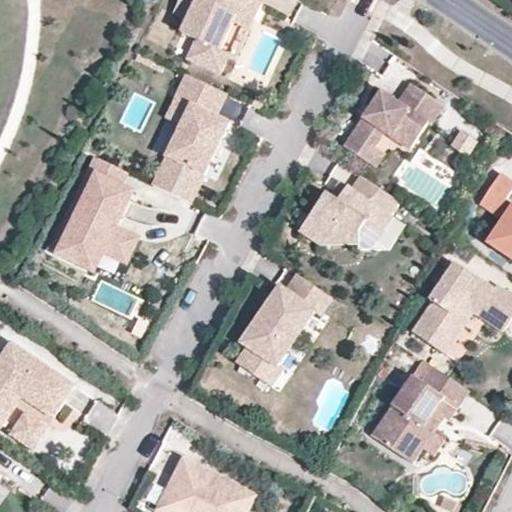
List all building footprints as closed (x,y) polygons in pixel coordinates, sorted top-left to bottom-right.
[(179,0),(175,11),(189,18),(183,31),(198,38),(188,58),(222,73),(231,53),(222,48),(244,0),(179,0)] [(263,1),(261,0),(244,0),(222,48),(231,53),(237,55),(263,1)] [(207,174),(232,121),(218,115),(229,92),(188,73),(177,96),(193,103),(183,124),(168,155),(207,174)] [(446,104),(412,82),(401,100),(384,89),(372,106),(377,109),(373,114),(368,112),(347,145),(346,145),(367,160),(386,131),(412,148),(429,122),(432,124),(446,104)] [(183,124),(193,103),(177,96),(168,117),(183,124)] [(377,109),(372,106),(368,112),(373,114),(377,109)] [(481,140),(465,129),(454,146),(470,157),(481,140)] [(207,174),(168,155),(154,184),(193,203),(207,174)] [(121,186),(128,172),(98,158),(91,172),(121,186)] [(134,192),(141,178),(128,172),(121,186),(134,192)] [(507,219),(491,242),(511,255),(511,201),(508,199),(511,193),(511,180),(502,174),(483,203),(507,219)] [(354,189),(349,185),(343,195),(336,190),(333,194),(328,191),(302,230),(323,243),(360,243),(361,243),(361,230),(368,219),(385,230),(394,215),(391,214),(400,200),(363,175),(354,189)] [(110,224),(124,196),(88,178),(83,190),(53,251),(89,268),(99,248),(105,252),(128,262),(139,239),(117,228),(110,224)] [(349,185),(343,180),(336,190),(343,195),(349,185)] [(117,228),(131,199),(124,196),(110,224),(117,228)] [(96,272),(105,252),(99,248),(89,268),(96,272)] [(497,288),(458,261),(433,299),(437,301),(416,331),(442,348),(459,321),(465,325),(476,310),(505,329),(511,319),(511,292),(499,284),(497,288)] [(336,298),(301,275),(290,290),(283,285),(268,308),(273,312),(265,324),(260,321),(245,342),(251,346),(240,362),(275,386),(287,369),(281,365),(319,309),(325,314),(336,298)] [(273,312),(268,308),(260,321),(265,324),(273,312)] [(325,314),(319,309),(281,365),(287,369),(275,386),(282,390),(331,318),(325,314)] [(79,384),(15,341),(0,363),(0,422),(5,425),(22,400),(16,396),(20,391),(26,394),(57,416),(79,384)] [(406,456),(427,426),(422,422),(432,407),(443,414),(447,417),(456,404),(461,407),(472,390),(434,365),(424,380),(416,375),(375,435),(406,456)] [(22,400),(26,394),(20,391),(16,396),(22,400)] [(443,414),(432,407),(422,422),(427,426),(407,456),(416,463),(437,432),(433,429),(443,414)] [(36,447),(50,426),(30,412),(16,433),(36,447)] [(236,511),(248,491),(186,459),(171,488),(185,495),(183,501),(176,497),(168,511),(236,511)] [(0,507),(18,482),(5,473),(0,480),(0,507)] [(161,508),(168,511),(176,497),(183,501),(185,495),(171,488),(161,508)] [(248,511),(257,496),(248,491),(236,511),(248,511)]
